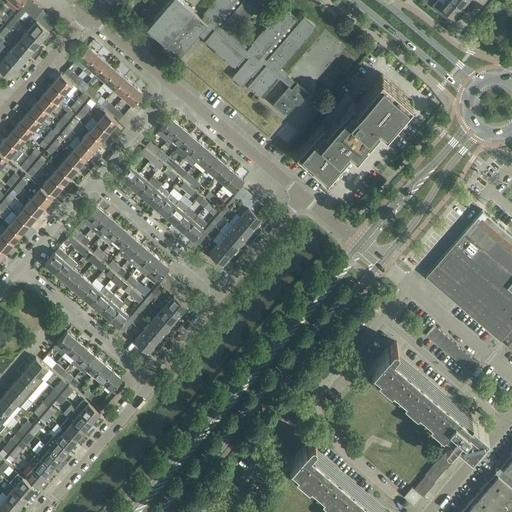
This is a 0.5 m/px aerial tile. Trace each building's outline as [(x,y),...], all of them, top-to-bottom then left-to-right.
[(27,0),(21,7),(25,10),(26,11),(34,2),(31,0),(27,0)] [(308,92),(296,82),(296,83),(278,68),(315,25),(304,15),(299,20),(294,16),(295,16),(284,6),(248,48),(233,34),(262,0),(214,0),(203,13),(205,14),(201,18),(193,11),(194,9),(183,0),(168,0),(146,26),(165,42),(161,46),(176,59),(198,33),(201,36),(205,39),(204,40),(235,66),(236,64),(239,67),(231,76),(242,85),(251,75),(254,77),(247,85),(259,95),(277,74),(289,85),(273,103),(284,113),(294,101),(298,104),(308,92)] [(461,7),(452,0),(444,0),(442,3),(438,0),(437,0),(432,6),(445,18),(449,13),(453,17),(461,7)] [(38,6),(34,2),(26,11),(31,15),(38,6)] [(43,10),(38,6),(31,15),(35,19),(43,10)] [(18,20),(25,10),(21,7),(13,16),(18,20)] [(9,17),(0,8),(0,16),(5,21),(9,17)] [(43,10),(35,19),(36,19),(40,22),(47,14),(43,10)] [(52,18),(47,14),(40,22),(45,26),(52,18)] [(10,29),(18,20),(13,16),(6,25),(10,29)] [(45,26),(49,30),(57,22),(52,18),(45,26)] [(36,19),(28,28),(42,40),(50,31),(49,30),(45,26),(40,22),(36,19)] [(0,36),(2,38),(10,29),(6,25),(0,31),(0,36)] [(34,49),(42,40),(28,28),(20,38),(34,49)] [(26,58),(34,49),(20,38),(13,47),(26,58)] [(88,45),(74,61),(83,69),(86,65),(97,53),(88,45)] [(18,67),(26,58),(13,47),(5,56),(18,67)] [(97,53),(86,65),(95,73),(106,60),(97,53)] [(0,68),(10,77),(18,67),(5,56),(0,61),(0,68)] [(106,60),(95,73),(105,81),(115,68),(106,60)] [(68,67),(64,72),(73,80),(77,75),(68,67)] [(115,68),(105,81),(114,88),(124,76),(115,68)] [(60,73),(52,82),(65,93),(69,97),(77,87),(60,73)] [(83,80),(77,75),(73,80),(79,84),(83,80)] [(322,123),(296,154),(325,179),(326,180),(327,180),(351,152),(356,156),(381,127),(385,131),(412,101),(381,75),(356,103),(351,99),(327,128),(322,123)] [(124,76),(114,88),(123,96),(133,84),(124,76)] [(52,82),(45,91),(57,102),(67,111),(72,115),(74,112),(68,106),(68,105),(60,98),(65,93),(52,82)] [(133,84),(123,96),(132,104),(143,92),(133,84)] [(87,91),(92,95),(96,91),(91,87),(87,91)] [(49,111),(57,102),(45,91),(37,100),(49,111)] [(96,91),(92,95),(97,100),(101,95),(96,91)] [(79,97),(75,102),(80,106),(84,100),(79,97)] [(37,100),(29,109),(41,120),(49,111),(37,100)] [(75,111),(80,106),(75,102),(71,107),(75,111)] [(86,102),(82,108),(86,111),(91,106),(86,102)] [(109,102),(105,107),(110,111),(114,107),(109,102)] [(110,111),(119,119),(123,114),(114,107),(110,111)] [(82,117),(86,111),(82,108),(78,113),(82,117)] [(29,109),(21,119),(33,129),(41,120),(29,109)] [(105,111),(97,120),(109,131),(117,121),(105,111)] [(64,115),(59,120),(64,124),(68,119),(64,115)] [(160,128),(169,136),(180,124),(171,116),(160,128)] [(26,138),(33,129),(21,119),(13,128),(26,138)] [(60,129),(64,124),(59,120),(55,125),(60,129)] [(101,140),(109,131),(97,120),(89,129),(101,140)] [(71,121),(66,126),(71,130),(75,125),(71,121)] [(169,136),(163,143),(167,146),(173,140),(179,144),(189,132),(180,124),(169,136)] [(66,135),(71,130),(66,126),(62,131),(66,135)] [(13,128),(6,137),(18,147),(26,138),(13,128)] [(89,129),(81,139),(94,149),(101,140),(89,129)] [(198,140),(189,132),(179,144),(188,152),(198,140)] [(48,133),(44,138),(48,142),(53,137),(48,133)] [(0,148),(10,157),(18,147),(6,137),(0,143),(0,148)] [(44,147),(48,142),(44,138),(39,143),(44,147)] [(55,139),(51,144),(55,148),(60,143),(55,139)] [(86,158),(94,149),(81,139),(73,148),(86,158)] [(159,148),(150,140),(146,145),(155,153),(159,148)] [(188,152),(197,160),(207,147),(198,140),(188,152)] [(51,153),(55,148),(51,144),(46,149),(51,153)] [(153,155),(144,147),(140,152),(149,160),(153,155)] [(216,155),(207,147),(197,160),(206,168),(216,155)] [(73,148),(66,157),(78,167),(86,158),(73,148)] [(164,153),(159,148),(155,153),(160,157),(164,153)] [(33,151),(28,156),(33,160),(37,155),(33,151)] [(155,164),(158,159),(153,155),(149,160),(155,164)] [(216,155),(206,168),(215,175),(226,163),(225,163),(227,161),(222,157),(220,158),(216,155)] [(28,165),(33,160),(28,156),(24,161),(28,165)] [(39,157),(35,162),(40,166),(44,161),(39,157)] [(70,176),(78,167),(66,157),(58,166),(70,176)] [(172,159),(168,164),(174,168),(177,164),(172,159)] [(35,171),(40,166),(35,162),(31,167),(35,171)] [(235,171),(226,163),(215,175),(224,183),(235,171)] [(129,184),(139,172),(130,164),(119,176),(129,184)] [(183,168),(177,164),(174,168),(179,173),(183,168)] [(58,166),(50,175),(62,186),(70,176),(58,166)] [(163,171),(168,175),(172,171),(166,166),(163,171)] [(172,171),(168,175),(173,180),(177,175),(172,171)] [(244,179),(235,171),(224,183),(233,191),(244,179)] [(15,172),(10,177),(15,181),(19,176),(15,172)] [(138,192),(148,179),(139,172),(129,184),(138,192)] [(148,179),(138,192),(147,200),(160,184),(162,182),(152,174),(148,179)] [(54,195),(62,186),(50,175),(42,184),(54,195)] [(191,175),(187,180),(192,184),(196,179),(191,175)] [(10,186),(15,181),(10,177),(6,182),(10,186)] [(21,178),(17,183),(22,187),(26,182),(21,178)] [(201,184),(196,179),(192,184),(197,188),(201,184)] [(181,186),(186,191),(190,186),(185,182),(181,186)] [(17,192),(22,187),(17,183),(13,188),(17,192)] [(160,184),(147,200),(156,207),(169,192),(160,184)] [(234,195),(237,198),(239,199),(247,190),(242,185),(234,195)] [(191,195),(195,191),(190,186),(186,191),(191,195)] [(44,207),(52,197),(40,187),(32,196),(44,207)] [(252,193),(247,190),(239,199),(243,203),(252,193)] [(209,191),(205,195),(210,200),(214,195),(209,191)] [(169,192),(156,207),(165,215),(178,200),(169,192)] [(243,203),(248,207),(248,206),(256,197),(252,193),(243,203)] [(219,199),(214,195),(210,200),(215,204),(219,199)] [(229,207),(237,198),(234,195),(226,204),(229,207)] [(6,196),(1,201),(6,205),(10,200),(6,196)] [(24,205),(37,216),(44,207),(32,196),(24,205)] [(199,202),(204,206),(208,202),(203,197),(199,202)] [(256,197),(248,206),(253,210),(261,201),(256,197)] [(178,200),(165,215),(174,223),(189,206),(179,198),(178,200)] [(261,201),(253,210),(258,214),(266,205),(261,201)] [(209,211),(213,206),(208,202),(204,206),(209,211)] [(96,203),(82,220),(91,228),(105,211),(96,203)] [(246,209),(240,216),(254,227),(262,218),(258,214),(253,210),(248,206),(248,207),(243,203),(241,205),(246,209)] [(226,204),(219,213),(222,216),(229,207),(226,204)] [(16,214),(29,225),(37,216),(24,205),(16,214)] [(189,206),(174,223),(183,231),(197,214),(198,214),(189,206)] [(455,241),(426,275),(430,279),(500,339),(503,336),(511,325),(511,235),(482,209),(475,217),(474,219),(481,226),(472,236),(465,230),(455,241)] [(114,219),(105,211),(91,228),(100,236),(114,219)] [(214,225),(222,216),(219,213),(211,222),(214,225)] [(9,223),(21,234),(29,225),(16,214),(9,223)] [(197,214),(183,231),(193,239),(207,222),(197,214)] [(246,237),(254,227),(240,216),(232,225),(246,237)] [(109,243),(113,239),(123,227),(114,219),(100,236),(109,243)] [(472,236),(481,226),(474,219),(465,230),(472,236)] [(211,222),(203,231),(206,234),(214,225),(211,222)] [(1,232),(13,243),(21,234),(9,223),(1,232)] [(238,246),(246,237),(232,225),(224,234),(238,246)] [(132,235),(123,227),(113,239),(111,241),(120,249),(122,247),(132,235)] [(79,231),(75,236),(80,240),(84,236),(79,231)] [(198,243),(206,234),(203,231),(195,241),(198,243)] [(0,233),(0,247),(5,252),(13,243),(1,232),(0,233)] [(230,255),(238,246),(224,234),(217,243),(230,255)] [(127,259),(142,242),(132,235),(122,247),(118,251),(127,259)] [(89,240),(84,236),(80,240),(86,244),(89,240)] [(69,243),(75,247),(79,242),(73,238),(69,243)] [(84,247),(79,242),(75,247),(80,251),(84,247)] [(136,267),(151,250),(142,242),(127,259),(136,267)] [(222,264),(230,255),(217,243),(209,252),(222,264)] [(54,271),(68,255),(59,247),(44,263),(54,271)] [(94,251),(99,256),(103,251),(97,247),(94,251)] [(151,250),(136,267),(146,275),(160,258),(151,250)] [(108,256),(103,251),(99,256),(104,260),(108,256)] [(96,258),(92,254),(88,258),(93,263),(95,261),(94,260),(96,258)] [(77,262),(68,255),(54,271),(63,279),(73,267),(77,262)] [(95,261),(93,263),(98,267),(102,270),(106,266),(102,262),(96,258),(94,260),(95,261)] [(155,283),(169,266),(160,258),(146,275),(155,283)] [(112,267),(117,272),(119,269),(118,269),(120,266),(116,262),(112,267)] [(119,269),(117,272),(122,276),(126,271),(121,267),(120,266),(118,269),(119,269)] [(73,267),(63,279),(72,287),(82,275),(73,267)] [(106,274),(111,278),(113,276),(112,276),(114,273),(110,269),(106,274)] [(124,281),(114,273),(112,276),(113,276),(111,278),(110,279),(119,287),(124,281)] [(162,285),(164,287),(172,277),(168,273),(152,291),(155,294),(162,285)] [(82,275),(72,287),(81,295),(92,282),(82,275)] [(126,279),(136,287),(138,285),(137,284),(139,282),(130,275),(126,279)] [(177,281),(172,277),(164,287),(169,291),(177,281)] [(173,294),(174,294),(181,285),(177,281),(169,291),(173,294)] [(92,282),(81,295),(90,303),(101,290),(92,282)] [(144,287),(139,282),(137,284),(138,285),(136,287),(140,291),(144,287)] [(101,290),(90,303),(99,310),(114,293),(105,285),(101,290)] [(124,289),(129,294),(130,294),(132,292),(131,291),(133,289),(128,285),(124,289)] [(186,288),(181,285),(174,294),(178,298),(186,288)] [(186,288),(178,298),(183,302),(191,293),(186,288)] [(139,302),(143,297),(133,289),(131,291),(132,292),(130,294),(139,302)] [(147,303),(155,294),(152,291),(144,300),(147,303)] [(114,293),(99,310),(108,318),(119,306),(123,301),(114,293)] [(173,294),(165,303),(179,315),(182,311),(184,313),(188,308),(187,306),(187,305),(183,302),(178,298),(174,294),(173,294)] [(144,300),(136,310),(139,312),(147,303),(144,300)] [(165,303),(158,312),(171,324),(179,315),(165,303)] [(119,306),(108,318),(118,326),(128,314),(119,306)] [(131,321),(139,312),(136,310),(128,319),(131,321)] [(163,333),(171,324),(158,312),(150,321),(163,333)] [(120,328),(123,331),(131,321),(128,319),(120,328)] [(156,342),(163,333),(150,321),(142,330),(156,342)] [(430,328),(425,333),(430,337),(438,328),(433,324),(430,328)] [(511,511),(511,325),(503,336),(506,338),(509,341),(511,337),(511,511)] [(438,328),(430,337),(435,341),(443,332),(438,328)] [(56,342),(66,350),(76,338),(67,330),(56,342)] [(134,340),(148,352),(156,342),(142,330),(134,340)] [(443,332),(435,341),(439,345),(447,336),(443,332)] [(447,336),(439,345),(444,349),(452,340),(447,336)] [(85,346),(76,338),(66,350),(75,358),(85,346)] [(452,340),(444,349),(448,353),(456,344),(452,340)] [(450,442),(450,441),(454,436),(468,448),(485,428),(471,416),(470,418),(392,352),(397,346),(397,345),(398,345),(398,344),(398,343),(397,343),(397,342),(396,341),(395,341),(394,341),(393,341),(392,342),(387,347),(372,365),(450,432),(445,437),(445,438),(444,438),(444,439),(444,440),(445,441),(446,442),(447,442),(448,442),(449,442),(450,442)] [(456,344),(448,353),(453,357),(461,348),(456,344)] [(71,363),(80,370),(94,353),(85,346),(75,358),(71,363)] [(461,348),(453,357),(458,361),(465,352),(461,348)] [(465,352),(458,361),(462,365),(470,356),(465,352)] [(48,353),(47,353),(42,358),(52,367),(56,362),(47,354),(48,353)] [(104,361),(94,353),(80,370),(84,373),(87,369),(93,374),(104,361)] [(470,356),(462,365),(467,369),(475,360),(470,356)] [(28,366),(40,377),(48,367),(36,357),(28,366)] [(475,360),(467,369),(471,373),(472,372),(478,365),(479,364),(479,363),(475,360)] [(93,374),(102,381),(113,369),(104,361),(93,374)] [(61,366),(56,362),(52,367),(57,371),(61,366)] [(43,379),(40,377),(28,366),(20,375),(35,388),(43,379)] [(113,369),(102,381),(99,385),(103,389),(106,385),(116,393),(125,383),(120,379),(122,377),(113,369)] [(61,374),(65,378),(70,382),(74,378),(65,370),(61,374)] [(20,375),(12,384),(28,398),(35,388),(20,375)] [(79,382),(74,378),(70,382),(75,386),(79,382)] [(62,379),(53,389),(56,391),(57,390),(59,392),(66,383),(62,379)] [(20,407),(28,398),(12,384),(4,393),(20,407)] [(69,385),(65,389),(60,395),(63,397),(63,396),(66,398),(73,389),(69,385)] [(50,394),(54,397),(59,392),(57,390),(56,391),(53,389),(50,394)] [(83,393),(88,398),(92,393),(87,389),(83,393)] [(4,393),(0,398),(0,405),(13,416),(21,407),(20,407),(4,393)] [(88,398),(93,402),(97,397),(92,393),(88,398)] [(60,395),(56,399),(61,403),(66,398),(63,396),(63,397),(60,395)] [(84,398),(76,407),(92,421),(100,412),(84,398)] [(43,402),(38,407),(40,409),(41,408),(43,410),(47,405),(43,402)] [(0,421),(5,426),(13,416),(0,405),(0,421)] [(34,412),(38,416),(43,410),(41,408),(40,409),(38,407),(34,412)] [(48,414),(50,416),(54,411),(49,407),(45,413),(47,415),(48,414)] [(68,416),(84,431),(92,421),(76,407),(68,416)] [(47,415),(45,413),(41,418),(45,421),(50,416),(48,414),(47,415)] [(62,427),(76,440),(84,431),(68,416),(60,426),(62,427)] [(27,420),(22,425),(24,427),(25,426),(28,428),(32,424),(27,420)] [(23,434),(28,428),(25,426),(24,427),(22,425),(18,430),(23,434)] [(34,425),(29,431),(31,433),(32,432),(34,434),(38,429),(34,425)] [(57,438),(56,438),(69,449),(76,440),(62,427),(59,430),(58,431),(54,434),(55,436),(57,438)] [(31,433),(29,431),(21,440),(26,444),(34,435),(34,434),(32,432),(31,433)] [(53,435),(45,444),(49,447),(61,458),(63,459),(67,454),(66,452),(69,449),(56,438),(53,435)] [(386,511),(310,447),(315,442),(315,441),(316,441),(316,440),(316,439),(315,438),(315,437),(314,437),(313,437),(313,436),(312,436),(312,437),(311,437),(310,437),(306,443),(305,443),(290,460),(350,511),(390,511),(389,511),(388,511),(386,511)] [(7,443),(7,444),(9,445),(10,445),(12,446),(16,442),(11,438),(7,443)] [(458,455),(462,450),(453,442),(449,447),(458,455)] [(36,453),(41,456),(53,467),(55,469),(60,463),(58,461),(61,458),(49,447),(44,443),(36,453)] [(3,448),(7,452),(12,446),(10,445),(9,445),(7,444),(3,448)] [(23,448),(18,444),(13,449),(16,451),(16,450),(19,452),(23,448)] [(454,459),(458,455),(449,447),(445,451),(454,459)] [(16,451),(13,449),(9,454),(14,458),(19,452),(16,450),(16,451)] [(445,451),(443,454),(441,456),(450,464),(454,459),(445,451)] [(33,466),(45,476),(53,467),(41,456),(33,466)] [(446,468),(450,464),(441,456),(437,461),(446,468)] [(511,456),(490,482),(511,500),(511,456)] [(437,460),(433,464),(442,472),(446,468),(437,461),(437,460)] [(4,461),(0,466),(0,473),(1,474),(9,465),(4,461)] [(438,477),(442,472),(433,464),(429,469),(438,477)] [(25,475),(37,485),(45,476),(33,466),(25,475)] [(434,481),(438,477),(429,469),(425,474),(426,474),(434,481)] [(18,472),(10,482),(14,486),(27,497),(36,488),(18,472)] [(426,474),(422,479),(431,487),(435,482),(434,481),(426,474)] [(427,491),(431,487),(422,479),(418,483),(427,491)] [(511,511),(511,500),(490,482),(488,485),(485,483),(482,487),(510,511),(511,511)] [(423,496),(427,491),(418,483),(414,488),(422,495),(423,496)] [(20,506),(27,497),(14,486),(7,495),(20,506)] [(404,495),(404,496),(414,504),(422,495),(414,488),(412,486),(404,495)] [(510,511),(482,487),(475,494),(495,511),(510,511)] [(495,511),(475,494),(463,509),(466,511),(495,511)] [(7,495),(0,502),(0,505),(8,511),(14,511),(20,506),(7,495)]
